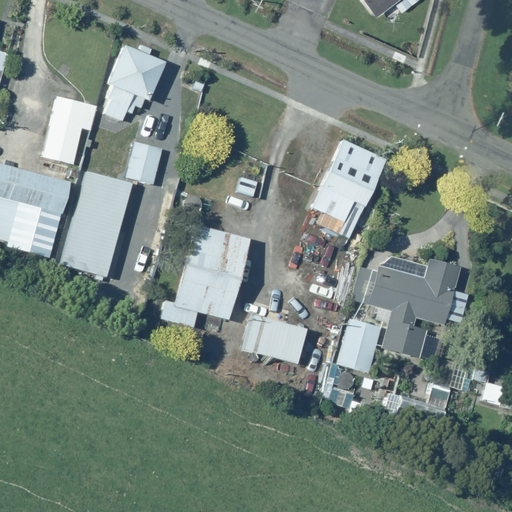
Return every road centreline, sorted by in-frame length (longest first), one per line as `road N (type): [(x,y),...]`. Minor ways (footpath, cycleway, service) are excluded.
road 1 (residential): [(167,0),(447,125)]
road 2 (residential): [(447,125),(482,0)]
